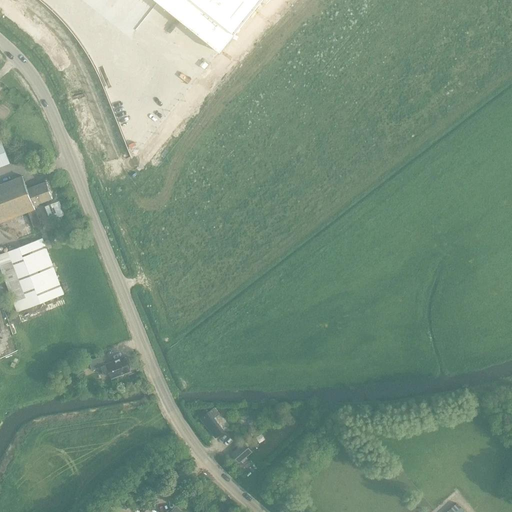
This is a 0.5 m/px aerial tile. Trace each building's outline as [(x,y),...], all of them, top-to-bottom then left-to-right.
[(154,0),(219,52),(261,0),(154,0)] [(511,0),(261,0),(219,52),(182,98),(413,286),(511,162),(511,0)] [(0,166),(10,163),(1,140),(0,140),(0,166)] [(41,225),(39,221),(35,209),(34,205),(52,198),(46,182),(27,189),(23,176),(0,184),(0,222),(28,212),(32,223),(34,227),(41,225)] [(52,214),(48,216),(50,220),(64,214),(59,201),(49,205),(52,214)] [(0,266),(17,312),(63,294),(42,239),(0,254),(0,266)] [(112,378),(130,371),(129,370),(131,369),(128,363),(127,364),(124,357),(105,365),(101,356),(88,362),(92,371),(101,367),(104,376),(110,373),(112,378)] [(215,437),(224,430),(214,418),(220,414),(215,408),(201,419),(215,437)] [(231,454),(240,463),(253,452),(245,442),(231,454)] [(462,511),(464,511),(456,503),(446,511),(462,511)]
